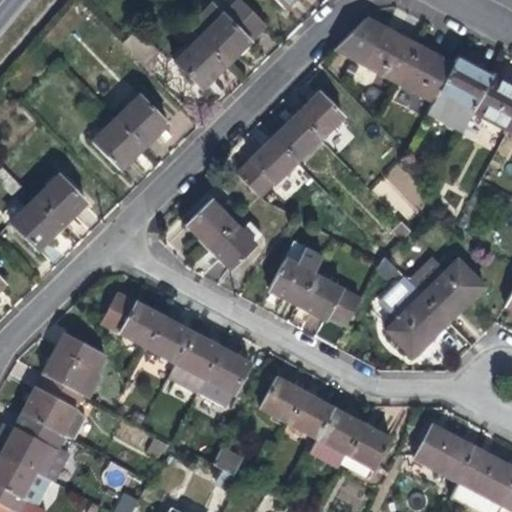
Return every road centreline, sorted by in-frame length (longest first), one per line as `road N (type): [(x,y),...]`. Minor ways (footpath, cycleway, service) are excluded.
road 1 (residential): [(451,386),(368,382),(117,243)]
road 2 (residential): [(352,0),(117,243)]
road 3 (residential): [(117,243),(12,345),(0,367)]
